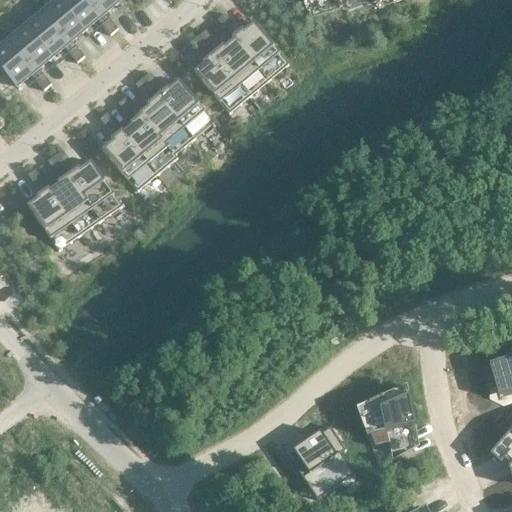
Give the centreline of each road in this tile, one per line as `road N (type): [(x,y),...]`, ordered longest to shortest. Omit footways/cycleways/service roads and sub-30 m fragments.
road 1 (residential): [(433,319),(357,354),(159,499)]
road 2 (residential): [(197,0),(0,166)]
road 3 (residential): [(433,319),(447,439),(472,511)]
road 4 (tertiary): [(159,499),(45,385)]
